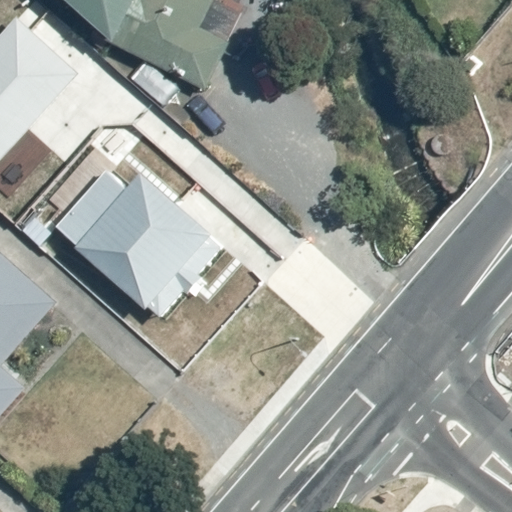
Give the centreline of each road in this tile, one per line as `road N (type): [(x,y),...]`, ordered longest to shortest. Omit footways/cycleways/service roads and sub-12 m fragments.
road 1 (secondary): [(511,238),(397,384)]
road 2 (secondary): [(397,384),(284,511)]
road 3 (tertiary): [(511,482),(397,384)]
